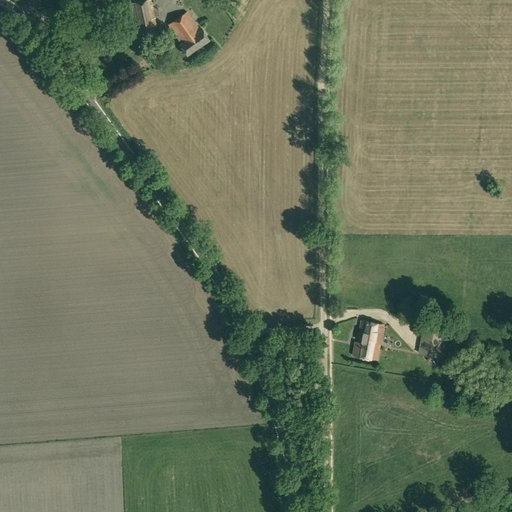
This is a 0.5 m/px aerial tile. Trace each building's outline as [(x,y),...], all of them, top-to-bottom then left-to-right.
[(139,39),(158,34),(150,0),(148,0),(130,4),(135,26),(136,26),(139,39)] [(187,56),(209,40),(202,29),(200,30),(187,12),(169,25),(182,43),(180,45),(187,56)] [(425,306),(427,297),(422,296),(419,304),(425,306)] [(378,360),(385,324),(362,320),(358,342),(356,341),(353,355),(378,360)] [(425,326),(419,354),(441,358),(446,330),(425,326)]
